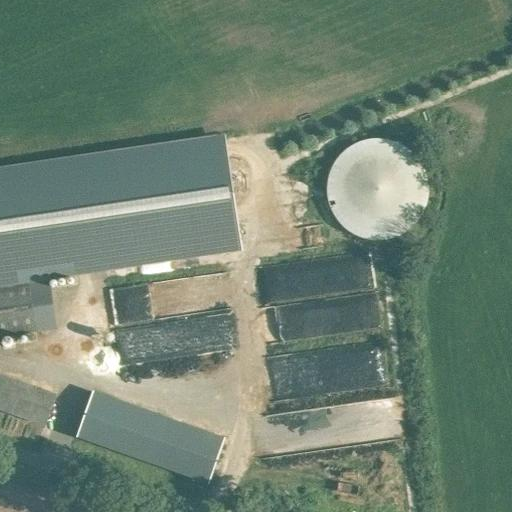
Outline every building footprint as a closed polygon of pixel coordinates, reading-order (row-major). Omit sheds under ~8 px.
[(226,134),(0,167),(0,336),(37,331),(56,328),(48,279),(243,251),(227,140),(226,134)] [(327,184),(327,188),(327,193),(327,197),(328,202),(330,206),(331,210),(333,214),(336,217),(339,221),(341,224),(345,227),(348,230),(352,232),(356,234),(360,236),(364,237),(368,238),(373,239),(377,239),(382,239),(386,238),(390,237),(395,236),(399,234),(403,233),(406,230),(410,227),(413,225),(416,221),(419,218),(421,214),(423,210),(425,206),(426,202),(427,198),(428,193),(428,189),(428,184),(428,180),(427,176),(425,171),(424,167),(422,163),(419,160),(417,156),(414,153),(410,150),(407,147),(403,145),(399,143),(395,141),(391,139),(387,138),(382,138),(378,138),(373,138),(369,138),(364,139),(360,141),(356,142),(352,144),(348,147),(345,149),(342,152),(339,156),(336,159),(334,163),(331,167),(330,171),(328,175),(327,180),(327,184)] [(119,363),(235,351),(231,313),(195,317),(192,284),(111,292),(119,363)] [(299,355),(266,356),(267,384),(282,383),(282,393),(300,393),(299,355)] [(0,409),(46,426),(57,395),(0,374),(0,409)] [(91,392),(76,439),(211,481),(226,434),(91,392)] [(345,435),(346,444),(403,435),(398,406),(345,415),(348,435),(345,435)]
